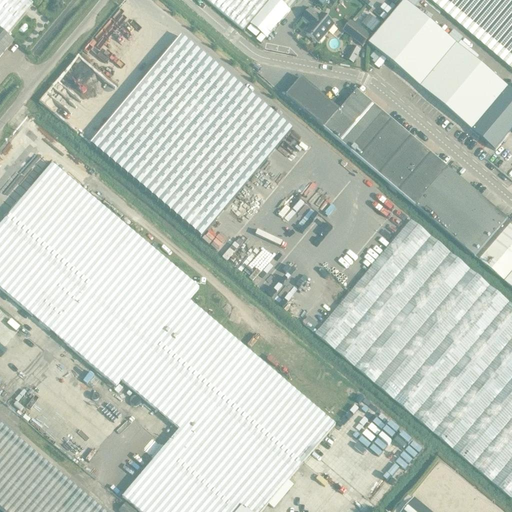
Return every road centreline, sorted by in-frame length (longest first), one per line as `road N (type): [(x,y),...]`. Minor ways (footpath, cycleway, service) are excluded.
road 1 (unclassified): [(511,201),(362,77),(262,58),(190,0)]
road 2 (unclassified): [(0,124),(104,0)]
